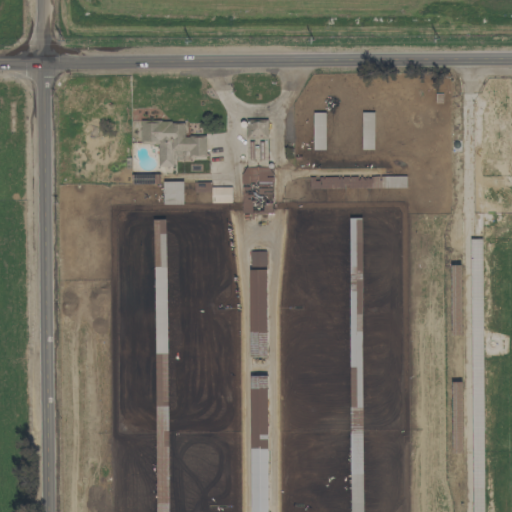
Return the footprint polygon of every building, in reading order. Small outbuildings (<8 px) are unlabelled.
[(324,112),(312,112),(313,150),(325,149),(324,112)] [(373,149),(373,112),(361,112),(361,149),(373,149)] [(205,157),(205,136),(184,135),(184,121),(140,121),(140,144),(158,144),(158,166),(173,166),(173,160),(189,161),(189,157),(205,157)] [(405,176),(369,176),(369,187),(405,188),(405,176)] [(308,179),(309,187),(337,186),(336,177),(308,179)] [(182,204),(182,181),(163,181),(163,204),(182,204)] [(241,213),(252,213),(252,202),(253,202),(253,182),(241,182),(241,213)] [(210,202),(231,202),(231,187),(210,187),(210,202)] [(361,217),(349,217),(349,265),(361,265),(361,217)] [(250,251),(249,353),(266,353),(266,251),(250,251)] [(267,376),(250,376),(251,511),(268,511),(267,376)] [(483,440),(483,386),(471,386),(472,440),(483,440)]
